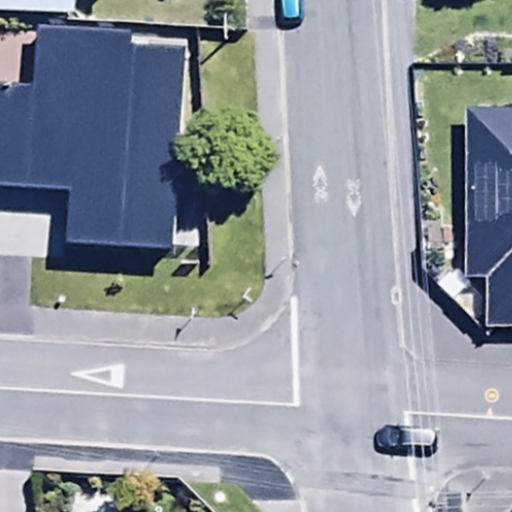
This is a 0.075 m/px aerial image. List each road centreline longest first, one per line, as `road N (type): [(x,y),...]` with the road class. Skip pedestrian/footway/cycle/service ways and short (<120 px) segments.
road 1 (residential): [(335,0),(362,409)]
road 2 (residential): [(0,389),(362,409)]
road 3 (residential): [(362,409),(511,420)]
